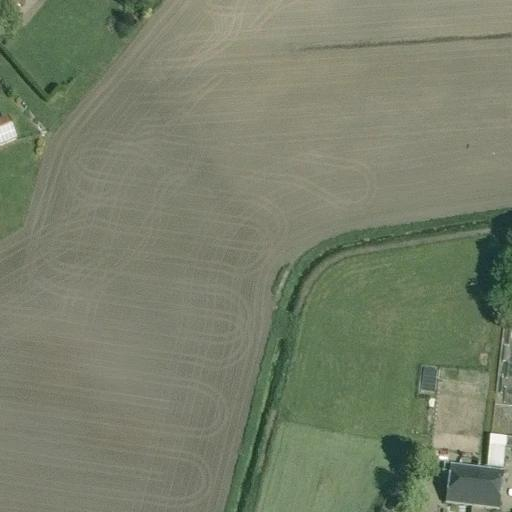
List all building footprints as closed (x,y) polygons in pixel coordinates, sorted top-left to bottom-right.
[(3,0),(15,9),(23,0),(3,0)] [(0,148),(15,141),(6,120),(0,122),(0,148)] [(491,469),(509,470),(511,439),(511,437),(494,436),(491,469)] [(473,507),(477,469),(476,469),(477,461),(460,459),(459,467),(452,466),(447,504),(473,507)] [(504,473),(477,469),(473,507),(498,511),(504,473)]
